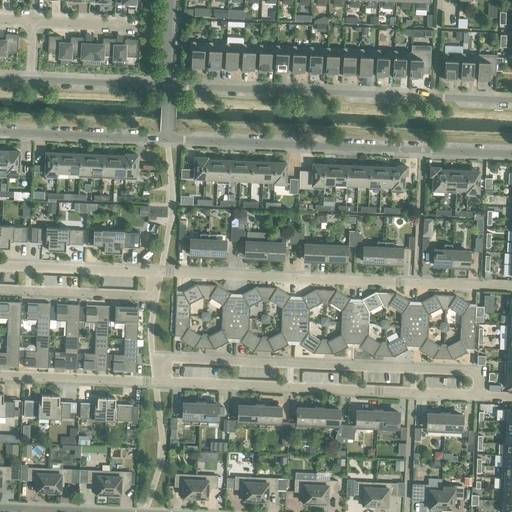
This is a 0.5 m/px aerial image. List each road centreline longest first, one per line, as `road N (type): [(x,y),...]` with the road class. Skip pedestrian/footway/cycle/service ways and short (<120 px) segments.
road 1 (residential): [(480,396),(480,374),(165,360),(165,382)]
road 2 (residential): [(511,287),(161,272)]
road 3 (residential): [(511,101),(166,86)]
road 4 (residential): [(166,140),(511,154)]
road 5 (residential): [(480,396),(165,382)]
road 6 (residential): [(0,290),(154,296),(161,272)]
road 7 (residential): [(0,132),(166,140)]
road 8 (residential): [(165,382),(0,375)]
road 9 (residential): [(161,272),(0,265)]
road 10 (residential): [(166,86),(30,80)]
